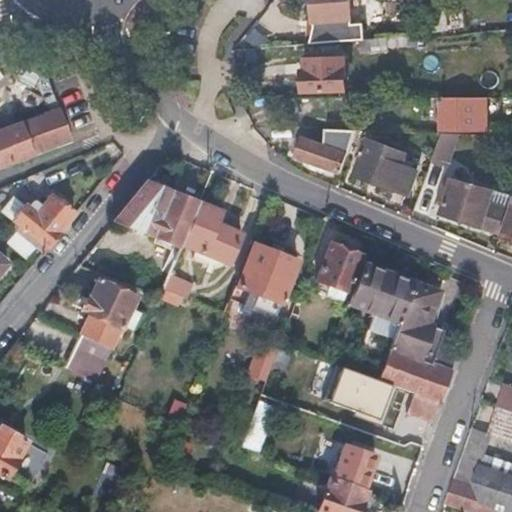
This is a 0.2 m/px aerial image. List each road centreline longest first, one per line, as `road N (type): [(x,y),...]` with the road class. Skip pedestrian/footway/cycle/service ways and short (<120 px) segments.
road 1 (residential): [(505,274),(245,165),(174,117)]
road 2 (residential): [(0,335),(174,117)]
road 3 (residential): [(421,511),(505,274)]
road 4 (residential): [(174,117),(117,39),(107,6)]
